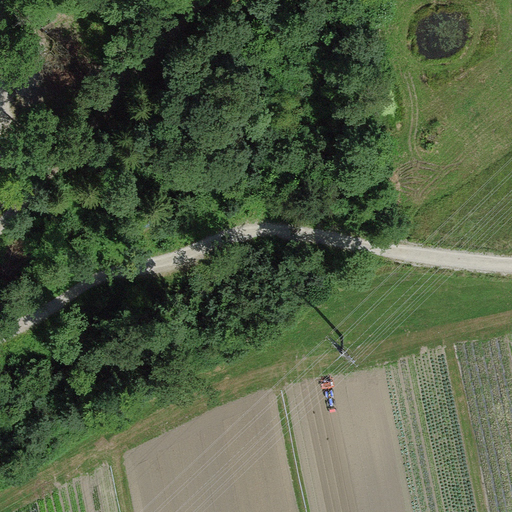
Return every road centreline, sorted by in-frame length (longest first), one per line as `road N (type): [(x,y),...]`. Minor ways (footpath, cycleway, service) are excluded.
road 1 (track): [(0,330),(96,275),(247,232),(511,262)]
road 2 (track): [(208,0),(0,222)]
